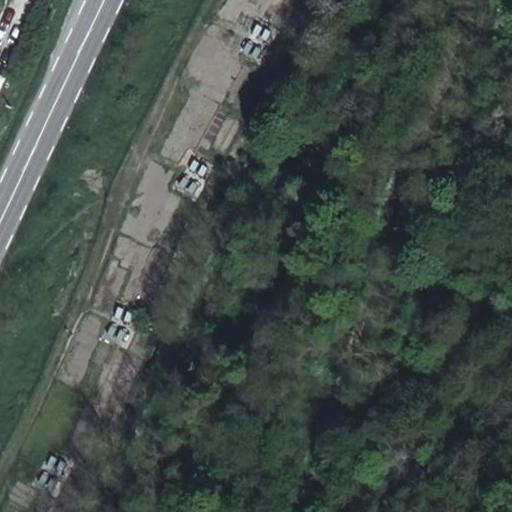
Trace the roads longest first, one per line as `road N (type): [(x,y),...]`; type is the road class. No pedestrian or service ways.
road 1 (track): [(181,511),(408,0)]
road 2 (secondary): [(0,215),(102,0)]
